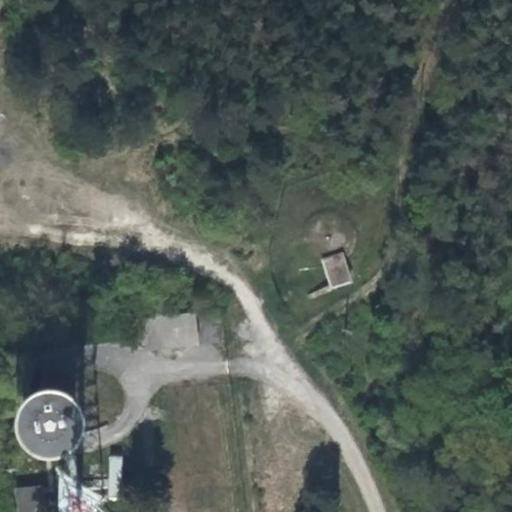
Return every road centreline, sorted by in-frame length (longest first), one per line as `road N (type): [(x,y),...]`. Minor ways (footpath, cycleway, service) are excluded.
road 1 (track): [(376,0),(360,25),(332,45),(301,53),(257,84),(231,85),(161,137),(73,183),(0,85)]
road 2 (track): [(73,183),(222,282),(308,377),(371,471),(383,511)]
road 3 (track): [(0,231),(162,241)]
